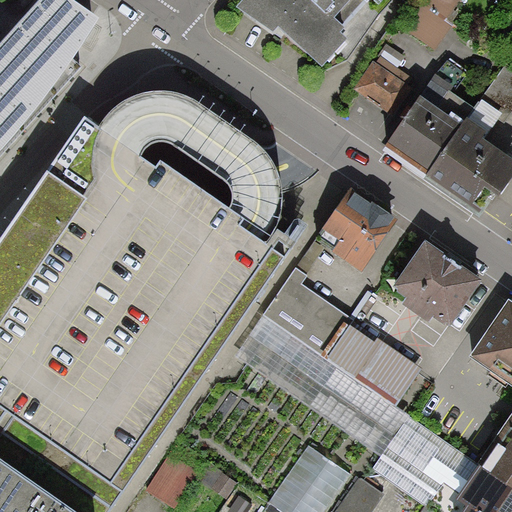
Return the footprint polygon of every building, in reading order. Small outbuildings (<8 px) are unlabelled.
[(96,28),(64,0),(46,0),(0,53),(0,162),(20,140),(80,72),(67,61),(96,28)] [(369,0),(248,0),(237,14),(274,43),(279,37),(323,74),(353,41),(342,30),(369,0)] [(457,0),(426,0),(421,8),(443,23),(457,0)] [(421,8),(417,6),(398,34),(434,58),(453,30),(443,23),(421,8)] [(402,62),(381,49),(352,92),(390,117),(412,83),(395,73),(402,62)] [(511,113),(511,75),(506,71),(465,133),(432,183),(477,213),(488,195),(503,205),(511,192),(511,164),(486,147),(502,122),(505,124),(511,113)] [(454,95),(433,80),(384,149),(432,183),(465,133),(439,115),(454,95)] [(0,459),(73,511),(106,511),(294,248),(273,233),(280,214),(283,193),(279,179),(275,168),(273,163),(259,148),(191,100),(177,94),(157,94),(139,98),(120,107),(98,129),(85,123),(81,129),(22,216),(0,246),(0,459)] [(318,238),(358,269),(392,224),(352,194),(318,238)] [(451,325),(481,282),(428,245),(398,288),(451,325)] [(288,271),(125,511),(335,511),(368,466),(437,511),(454,511),(481,470),(396,404),(424,368),(288,271)] [(473,344),(511,370),(511,428),(494,455),(511,467),(511,302),(505,298),(473,344)] [(511,511),(511,467),(494,455),(455,511),(511,511)] [(0,511),(73,511),(0,459),(0,511)]
